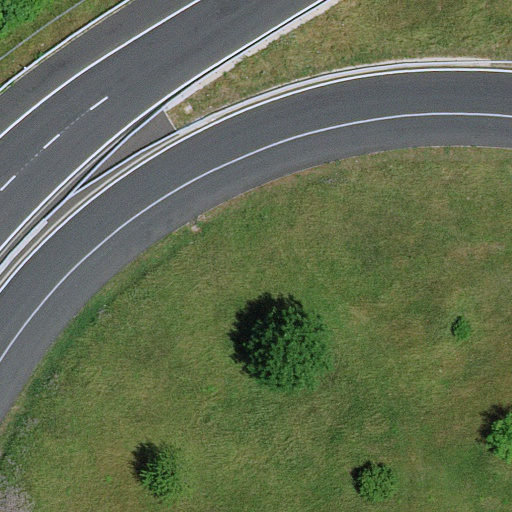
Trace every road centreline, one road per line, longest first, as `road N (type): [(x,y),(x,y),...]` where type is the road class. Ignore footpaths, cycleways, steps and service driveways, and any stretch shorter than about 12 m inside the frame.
road 1 (motorway): [(0,332),(98,223),(212,153),(284,123),(365,103),(511,99)]
road 2 (motorway): [(255,0),(154,60),(0,190)]
